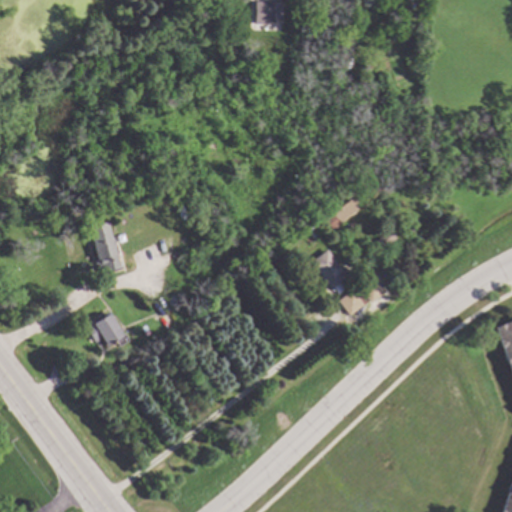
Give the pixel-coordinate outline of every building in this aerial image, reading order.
[(280,24),(261,24),(261,2),(280,2),(280,24)] [(112,190),(107,194),(103,189),(108,185),(112,190)] [(359,201),(353,206),(355,208),(337,222),(336,220),(330,226),(324,221),(330,214),(348,200),(349,201),(355,196),(359,201)] [(185,217),(179,220),(173,209),(179,205),(185,217)] [(118,268),(96,275),(92,260),(94,260),(85,228),(104,222),(118,268)] [(393,238),(378,250),(371,242),(387,230),(393,238)] [(341,272),(345,269),(351,277),(348,279),(351,282),(335,295),(330,288),(327,290),(306,263),(324,249),(341,272)] [(382,291),(382,292),(368,303),(366,301),(348,314),(346,316),(335,301),(350,290),(354,295),(359,292),(357,289),(372,277),(382,291)] [(177,319),(162,331),(152,319),(157,316),(166,309),(167,307),(177,319)] [(120,336),(102,346),(98,339),(92,343),(82,326),(89,322),(88,319),(96,314),(98,317),(106,312),(120,336)] [(511,383),(492,327),(511,320),(511,383)] [(511,511),(498,511),(511,473),(511,511)]
